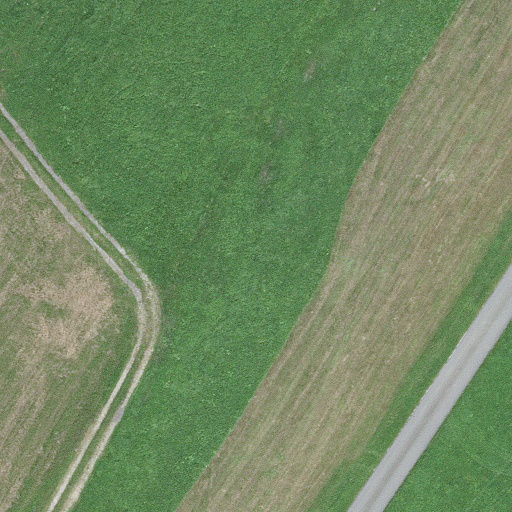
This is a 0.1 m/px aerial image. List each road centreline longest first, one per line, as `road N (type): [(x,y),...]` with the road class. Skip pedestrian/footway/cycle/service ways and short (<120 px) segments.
road 1 (track): [(0,115),(132,276),(152,313),(137,382),(66,511)]
road 2 (unclassified): [(511,303),(374,511)]
